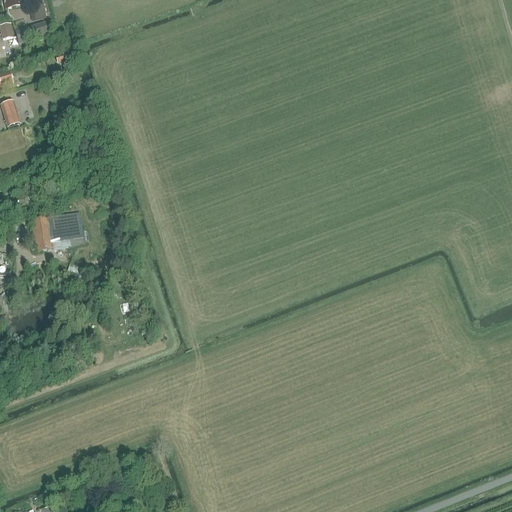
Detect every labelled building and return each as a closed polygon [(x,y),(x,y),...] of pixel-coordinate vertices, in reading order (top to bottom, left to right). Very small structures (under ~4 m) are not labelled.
[(2,0),(5,10),(22,7),(22,6),(26,6),(25,0),(2,0)] [(47,23),(15,32),(18,46),(51,36),(47,23)] [(13,39),(11,25),(0,27),(0,31),(2,41),(13,39)] [(63,56),(65,63),(77,59),(74,52),(63,56)] [(0,85),(11,82),(9,74),(0,76),(0,85)] [(21,88),(8,88),(9,98),(22,97),(21,88)] [(0,106),(7,130),(20,126),(13,103),(0,106)] [(0,205),(3,218),(20,214),(28,209),(41,206),(37,191),(22,195),(23,196),(17,198),(9,199),(0,201),(0,205)] [(31,223),(32,235),(36,255),(84,246),(78,215),(48,219),(31,223)] [(10,247),(29,244),(26,226),(7,228),(10,247)]
